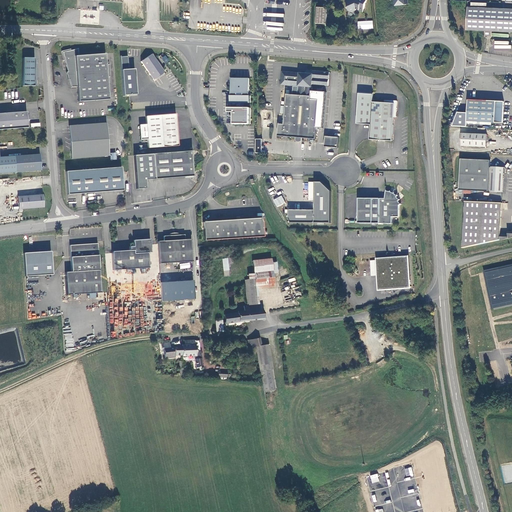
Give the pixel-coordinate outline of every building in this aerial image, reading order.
[(362,13),(365,5),(361,4),(363,0),(362,0),(352,0),(346,3),(348,8),(347,9),(349,13),(352,13),(355,12),(356,10),(358,11),(358,12),(362,13)] [(485,31),(492,32),(511,32),(511,9),(467,8),(466,30),(485,31)] [(326,26),(327,9),(317,9),(316,25),(326,26)] [(357,22),(358,30),(373,28),(372,20),(357,22)] [(63,52),(70,50),(70,49),(61,51),(63,61),(65,60),(63,52)] [(78,49),(70,50),(63,52),(65,60),(67,72),(66,72),(68,80),(69,80),(71,87),(77,87),(78,102),(108,100),(107,77),(110,77),(109,64),(106,65),(105,54),(78,56),(78,49)] [(151,54),(141,61),(153,80),(164,72),(151,54)] [(137,95),(135,70),(128,70),(127,57),(121,58),(124,96),(129,95),(137,95)] [(34,58),(23,58),(22,86),(35,86),(35,79),(34,79),(34,58)] [(302,138),(316,139),(317,127),(319,100),(312,99),(312,96),(312,91),(313,85),(328,86),(329,72),(306,71),(306,74),(283,72),(282,85),(299,86),(298,95),(287,94),(284,124),(279,124),(278,136),(296,138),(297,138),(297,135),(302,135),(302,138)] [(236,109),(234,109),(234,118),(231,118),(231,124),(250,124),(251,108),(244,108),(244,103),(249,103),(249,102),(251,102),(251,96),(250,96),(250,78),(232,78),(231,83),(232,83),(232,96),(231,96),(231,102),(233,102),(233,103),(238,103),(238,108),(236,109)] [(327,92),(312,91),(312,96),(312,99),(319,100),(317,127),(324,128),(327,92)] [(359,94),(359,97),(357,124),(371,125),(370,140),(393,142),(394,117),(396,118),(398,102),(385,101),(385,103),(373,102),(374,94),(367,94),(359,94)] [(504,102),(468,100),(467,121),(503,123),(504,102)] [(26,112),(0,113),(0,129),(27,128),(27,123),(28,120),(28,119),(26,116),(26,112)] [(175,114),(145,116),(148,148),(178,146),(175,114)] [(106,123),(69,126),(71,159),(109,156),(106,123)] [(487,135),(462,134),(461,146),(486,147),(487,135)] [(339,137),(326,136),(325,147),(338,148),(339,137)] [(155,154),(157,179),(190,177),(192,176),(190,151),(155,154)] [(0,173),(40,170),(39,154),(0,156),(0,173)] [(157,179),(155,154),(133,155),(136,189),(146,188),(145,180),(157,179)] [(489,191),(490,191),(490,192),(503,192),(503,174),(506,174),(506,170),(506,169),(505,168),(504,168),(504,167),(491,167),(491,168),(490,168),(490,161),(461,159),(459,190),(489,192),(489,191)] [(65,172),(67,195),(122,191),(121,167),(65,172)] [(291,223),(331,223),(331,191),(322,182),(315,182),(315,210),(289,210),(289,218),(291,223)] [(399,217),(399,205),(398,201),(396,197),(393,193),(389,192),(386,191),(385,191),(384,199),(358,198),(358,223),(392,224),(392,217),(399,217)] [(42,195),(17,197),(18,209),(43,207),(42,195)] [(273,199),(276,207),(285,203),(282,196),(273,199)] [(500,234),(502,203),(465,202),(462,250),(511,239),(511,232),(511,235),(509,234),(500,234)] [(262,222),(260,218),(203,222),(204,241),(263,237),(262,222)] [(163,241),(157,241),(159,264),(192,262),(191,239),(184,240),(184,235),(163,236),(163,241)] [(111,250),(113,269),(148,267),(147,251),(150,251),(150,238),(135,239),(133,242),(133,245),(129,245),(129,249),(111,250)] [(95,292),(100,291),(97,242),(69,244),(71,270),(65,271),(66,294),(88,292),(95,292)] [(26,253),(27,276),(54,274),(53,251),(26,253)] [(396,259),(396,258),(389,258),(389,260),(378,260),(380,290),(383,290),(386,291),(388,292),(390,292),(393,292),(395,292),(396,292),(398,291),(400,290),(402,288),(409,288),(407,258),(396,259)] [(253,278),(254,284),(273,282),(270,259),(251,262),(253,278)] [(511,264),(498,268),(501,278),(502,278),(503,280),(488,284),(493,305),(511,301),(511,264)] [(501,278),(498,268),(483,271),(492,308),(511,303),(511,301),(493,305),(488,284),(503,280),(502,278),(501,278)] [(193,281),(161,283),(162,302),(194,299),(193,281)] [(247,305),(257,304),(254,284),(249,285),(245,285),(247,305)] [(224,324),(262,319),(261,308),(257,308),(257,304),(247,305),(247,309),(236,311),(236,313),(223,315),(224,324)] [(249,348),(255,347),(261,345),(259,338),(253,340),(247,340),(249,348)] [(199,350),(198,341),(194,340),(184,341),(184,345),(181,345),(182,356),(194,356),(196,370),(199,370),(199,366),(201,366),(199,350)] [(182,356),(181,345),(181,346),(173,346),(170,347),(169,343),(160,344),(161,348),(164,348),(165,358),(174,358),(174,356),(182,356)] [(258,363),(259,371),(260,372),(263,392),(273,390),(265,345),(261,346),(261,345),(255,347),(258,363)]
